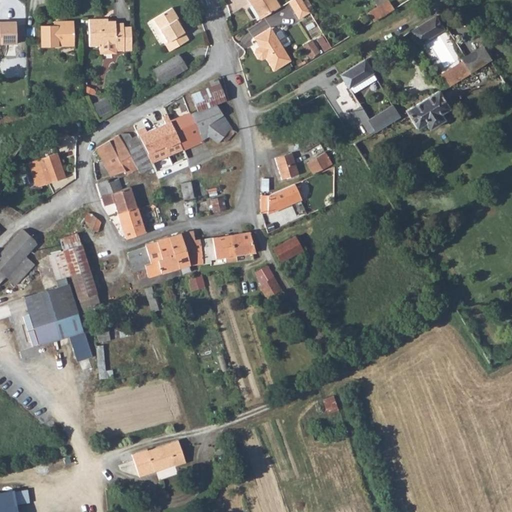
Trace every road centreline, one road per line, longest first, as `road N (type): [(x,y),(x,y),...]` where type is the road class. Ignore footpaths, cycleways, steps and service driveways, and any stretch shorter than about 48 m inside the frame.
road 1 (unclassified): [(223,59),(82,143),(90,193),(114,246),(252,214)]
road 2 (track): [(0,342),(86,457),(202,433),(336,382)]
road 3 (unclassified): [(252,214),(336,382)]
road 4 (unclassified): [(223,59),(254,157),(252,214)]
road 5 (unknown): [(178,227),(171,173),(249,135)]
